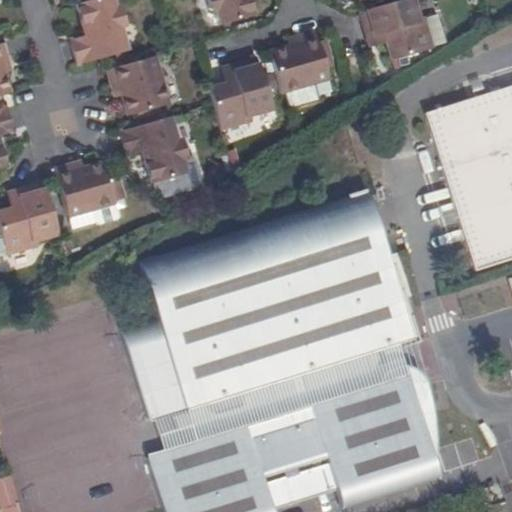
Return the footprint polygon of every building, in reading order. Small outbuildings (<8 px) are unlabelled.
[(90,33),(85,34),(69,39),(77,64),(127,50),(120,28),(124,22),(121,10),(114,7),(112,0),(88,0),(76,3),(83,25),(87,24),(90,33)] [(255,15),(250,0),(207,0),(211,9),(217,12),(221,25),(255,15)] [(384,33),(386,41),(392,59),(432,48),(423,16),(419,17),(414,0),(401,0),(362,11),(368,37),(384,33)] [(301,38),(289,41),(290,44),(270,50),(282,91),(329,77),(315,30),(300,34),(301,38)] [(371,46),(386,41),(384,33),(368,37),(371,46)] [(4,58),(7,57),(3,42),(0,42),(0,94),(9,92),(4,71),(7,70),(4,58)] [(114,83),(118,96),(121,95),(126,114),(167,103),(154,55),(106,68),(110,85),(114,83)] [(236,80),(228,82),(211,87),(223,128),(253,120),(252,115),(272,109),(258,57),(232,64),(236,80)] [(223,67),(228,82),(236,80),(232,64),(223,67)] [(511,85),(426,113),(477,270),(511,259),(511,85)] [(0,168),(7,166),(0,143),(0,134),(14,131),(7,105),(0,107),(0,168)] [(148,158),(142,160),(149,182),(184,173),(181,162),(184,155),(181,143),(175,140),(168,117),(118,131),(125,155),(140,151),(146,149),(148,158)] [(67,163),(53,167),(67,215),(68,215),(114,201),(114,200),(122,198),(125,197),(120,179),(109,182),(103,161),(82,166),(81,163),(68,167),(67,163)] [(0,236),(4,253),(36,243),(35,238),(57,232),(42,182),(15,189),(19,205),(10,207),(0,209),(0,236)] [(180,448),(164,453),(147,459),(163,511),(272,511),(270,504),(332,485),(340,509),(439,478),(418,411),(423,405),(425,401),(428,394),(427,383),(427,381),(421,373),(413,367),(408,365),(400,364),(388,368),(380,345),(412,335),(365,188),(347,194),(348,197),(139,263),(155,317),(118,328),(148,421),(153,419),(169,414),(180,448)] [(19,205),(15,189),(6,191),(10,207),(19,205)] [(114,201),(68,215),(72,228),(94,222),(95,221),(99,223),(117,218),(119,215),(117,208),(124,206),(122,198),(114,200),(114,201)] [(421,373),(427,381),(412,335),(380,345),(388,368),(400,364),(408,365),(413,367),(421,373)] [(153,419),(164,453),(180,448),(169,414),(153,419)] [(0,479),(0,506),(1,508),(5,507),(7,511),(19,511),(10,477),(0,479)]
